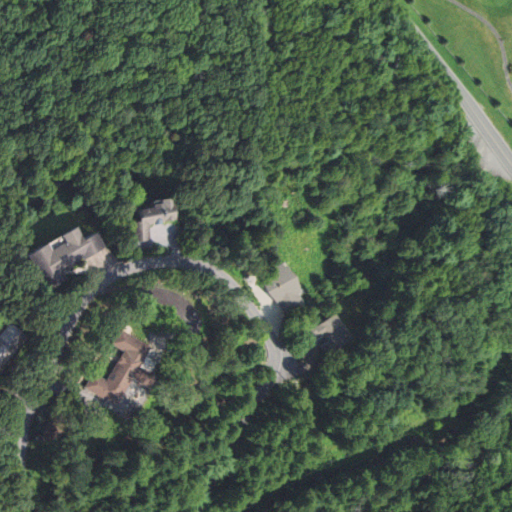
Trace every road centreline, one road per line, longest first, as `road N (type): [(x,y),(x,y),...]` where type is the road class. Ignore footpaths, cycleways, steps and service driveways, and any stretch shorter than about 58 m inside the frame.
road 1 (residential): [(22,511),(24,429),(77,313),(113,275),(175,259),(227,280),(275,353),(270,378),(197,511)]
road 2 (tertiary): [(511,160),(386,0)]
